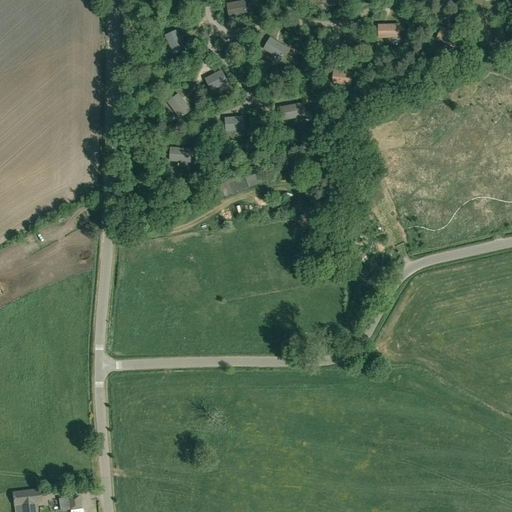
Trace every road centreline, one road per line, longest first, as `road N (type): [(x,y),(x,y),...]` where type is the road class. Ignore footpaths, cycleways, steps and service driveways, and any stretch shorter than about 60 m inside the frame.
road 1 (unclassified): [(98,366),(341,358),(359,346),(409,268),(511,242)]
road 2 (unclassified): [(98,366),(111,0)]
road 3 (unclassified): [(108,511),(98,366)]
